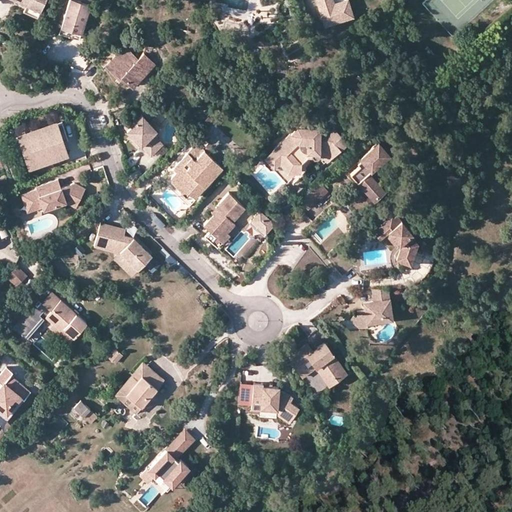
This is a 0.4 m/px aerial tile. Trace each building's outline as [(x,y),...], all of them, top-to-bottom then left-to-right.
[(46,0),(17,0),(27,4),(41,11),(46,0)] [(90,4),(78,0),(69,0),(61,25),(81,32),(90,4)] [(314,0),(322,25),(349,17),(345,1),(331,5),(329,0),(314,0)] [(41,11),(27,4),(24,11),(38,18),(41,11)] [(81,32),(61,25),(58,32),(79,39),(81,32)] [(124,46),(106,65),(119,78),(121,75),(128,81),(132,85),(154,63),(143,52),(137,58),(124,46)] [(121,75),(119,78),(125,84),(128,81),(121,75)] [(161,126),(154,119),(150,123),(142,115),(127,130),(134,138),(132,140),(139,147),(141,145),(151,155),(163,144),(153,133),(161,126)] [(204,129),(213,121),(208,115),(199,123),(204,129)] [(67,155),(58,124),(27,133),(35,161),(48,157),(49,160),(67,155)] [(292,132),(272,150),(281,159),(287,155),(292,161),(301,162),(308,156),(308,151),(312,151),(312,154),(314,157),(317,157),(319,155),(319,152),(326,152),(331,157),(348,143),(335,127),(328,134),(326,132),(321,132),(321,128),(310,127),(310,134),(308,134),(308,141),(300,141),(292,132)] [(308,141),(308,134),(310,134),(310,127),(298,127),(292,132),(300,141),(308,141)] [(35,161),(27,133),(19,136),(28,166),(40,162),(49,160),(48,157),(35,161)] [(362,160),(364,162),(351,174),(375,202),(385,192),(369,173),(390,155),(379,143),(361,158),(362,160)] [(194,196),(197,193),(221,170),(196,145),(182,159),(175,166),(178,169),(175,173),(170,177),(169,179),(169,181),(169,182),(170,183),(179,192),(178,193),(182,197),(186,192),(188,194),(190,195),(192,196),(194,196)] [(281,159),(272,150),(265,156),(274,166),(279,161),(288,170),(301,171),(301,162),(292,161),(287,155),(281,159)] [(62,187),(59,179),(37,186),(37,188),(28,191),(30,199),(43,205),(43,208),(66,202),(76,207),(85,189),(75,183),(71,185),(69,188),(65,186),(62,187)] [(319,181),(300,197),(309,207),(322,195),(320,192),(325,187),(319,181)] [(43,205),(30,199),(28,191),(22,193),(27,210),(43,205)] [(246,208),(229,193),(216,207),(218,209),(214,214),(204,224),(211,231),(207,236),(219,248),(231,235),(228,232),(236,224),(234,222),(246,208)] [(339,201),(342,208),(349,206),(346,198),(339,201)] [(356,214),(349,206),(342,208),(353,221),(356,214)] [(266,219),(260,213),(248,224),(263,239),(265,237),(257,229),(266,219)] [(397,247),(400,245),(401,245),(396,258),(409,263),(418,242),(413,237),(415,235),(396,214),(393,217),(391,215),(374,231),(380,238),(386,234),(397,247)] [(274,227),(266,219),(257,229),(265,237),(274,227)] [(127,229),(100,223),(98,233),(117,238),(119,233),(125,235),(127,229)] [(125,235),(119,233),(117,238),(98,233),(95,246),(115,251),(115,248),(121,250),(120,250),(138,269),(152,255),(134,237),(125,235)] [(138,269),(120,250),(119,252),(115,256),(132,274),(138,269)] [(18,267),(8,275),(18,286),(28,277),(18,267)] [(107,288),(102,292),(106,296),(111,293),(107,288)] [(389,318),(388,288),(371,288),(372,301),(362,301),(362,308),(354,308),(346,317),(356,322),(364,322),(364,319),(389,318)] [(86,321),(77,313),(73,309),(52,290),(38,304),(34,301),(13,324),(25,335),(43,315),(41,313),(43,310),(47,314),(46,315),(54,322),(71,338),(74,335),(86,321)] [(43,315),(25,335),(27,337),(45,317),(43,315)] [(71,338),(54,322),(50,325),(68,342),(71,338)] [(347,371),(324,341),(318,346),(319,348),(316,350),(313,350),(308,343),(289,356),(303,375),(308,367),(304,361),(310,356),(316,365),(327,368),(333,376),(347,371)] [(114,348),(108,356),(115,362),(121,354),(114,348)] [(316,365),(310,356),(304,361),(308,367),(303,375),(316,365)] [(156,387),(164,378),(143,360),(120,387),(121,388),(126,392),(142,374),(156,387)] [(333,376),(327,368),(316,365),(330,384),(347,371),(333,376)] [(20,375),(11,368),(1,380),(7,385),(0,393),(0,404),(11,414),(25,398),(29,401),(36,393),(18,378),(20,375)] [(126,392),(141,405),(156,387),(142,374),(126,392)] [(278,391),(278,385),(272,385),(271,385),(271,386),(266,386),(266,384),(263,384),(263,382),(253,382),(252,406),(261,407),(262,405),(279,406),(293,416),(299,407),(290,401),(293,397),(284,391),(278,391)] [(11,414),(0,404),(0,411),(11,421),(29,401),(25,398),(11,414)] [(80,399),(74,407),(83,415),(90,408),(80,399)] [(293,416),(279,406),(277,411),(291,420),(293,416)] [(93,424),(99,417),(90,408),(83,415),(93,424)] [(193,421),(185,429),(192,435),(181,447),(183,449),(202,430),(193,421)] [(181,447),(192,435),(185,429),(174,440),(175,442),(168,449),(163,455),(162,454),(157,460),(156,459),(150,466),(158,474),(162,469),(173,480),(195,457),(188,449),(186,451),(183,449),(181,447)] [(158,440),(153,445),(162,454),(163,455),(168,449),(158,440)]
